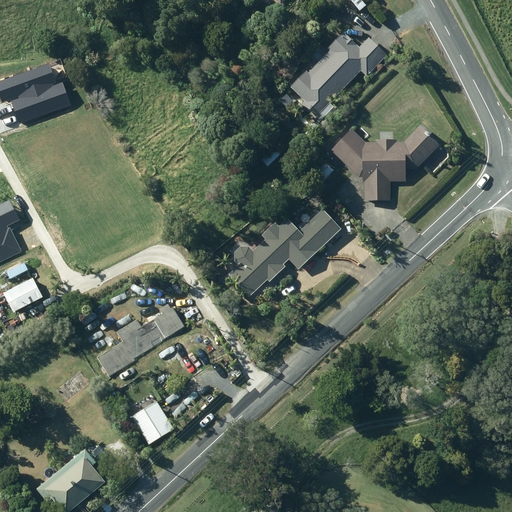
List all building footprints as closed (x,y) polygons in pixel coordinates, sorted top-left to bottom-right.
[(284,27),(278,33),(283,38),(289,32),(284,27)] [(303,102),(300,105),(313,117),(358,71),(364,77),(384,56),(366,39),(356,48),(340,33),(325,48),(327,50),(305,73),(302,71),(287,86),(303,102)] [(169,61),(174,69),(181,63),(176,56),(169,61)] [(327,104),(318,113),(326,121),(335,111),(327,104)] [(365,177),(366,200),(390,200),(390,181),(406,181),(405,170),(415,170),(424,161),(437,147),(417,128),(404,142),(366,142),(365,142),(351,129),(331,150),(358,177),(365,177)] [(285,154),(277,146),(262,160),(270,168),(285,154)] [(334,171),(325,163),(315,174),(323,182),(334,171)] [(231,252),(231,261),(236,265),(225,275),(247,297),(264,280),(266,282),(282,267),(280,265),(285,259),(296,270),(337,229),(318,210),(295,232),(290,227),(293,225),(286,218),(283,220),(282,219),(274,227),(271,223),(257,236),(258,236),(253,241),(257,244),(249,252),(245,247),(237,247),(231,252)] [(2,283),(0,283),(0,295),(4,304),(10,312),(39,297),(29,278),(6,290),(2,283)] [(118,342),(93,358),(107,379),(134,361),(133,359),(182,327),(169,307),(167,309),(163,303),(167,301),(162,293),(145,304),(150,312),(156,308),(159,313),(138,327),(134,320),(113,333),(118,342)] [(127,416),(145,445),(170,430),(153,401),(127,416)] [(96,446),(88,454),(95,462),(105,456),(96,446)] [(79,450),(31,490),(49,511),(63,511),(99,483),(86,467),(90,463),(79,450)]
